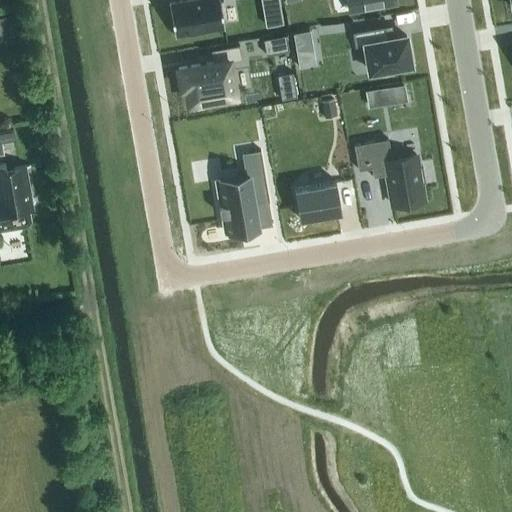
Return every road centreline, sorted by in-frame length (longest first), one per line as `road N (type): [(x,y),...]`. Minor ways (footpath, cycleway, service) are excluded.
road 1 (residential): [(460,0),(498,220),(170,276)]
road 2 (track): [(38,0),(127,511)]
road 3 (residential): [(170,276),(122,0)]
